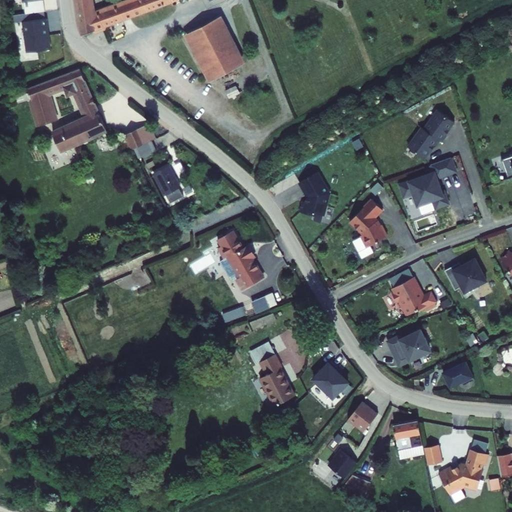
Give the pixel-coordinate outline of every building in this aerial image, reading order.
[(77,0),(81,23),(83,36),(169,0),(128,0),(95,13),(92,0),(77,0)] [(184,35),(202,68),(237,50),(220,16),(184,35)] [(26,53),(51,50),(47,19),(22,23),(26,53)] [(237,50),(202,68),(207,80),(243,61),(237,50)] [(54,151),(106,131),(81,69),(39,85),(42,94),(34,98),(54,151)] [(457,115),(440,103),(427,123),(442,134),(445,135),(449,129),(448,128),(457,115)] [(427,123),(425,122),(411,141),(428,153),(436,140),(438,141),(442,134),(427,123)] [(138,129),(144,145),(157,140),(151,124),(138,129)] [(125,134),(132,150),(133,149),(144,145),(138,129),(125,134)] [(347,154),(364,148),(360,137),(343,143),(347,154)] [(148,147),(138,151),(140,157),(151,153),(148,147)] [(458,167),(454,153),(434,159),(436,167),(402,177),(405,189),(415,187),(418,199),(434,194),(436,202),(449,199),(445,186),(443,187),(439,173),(458,167)] [(333,186),(321,165),(302,176),(310,188),(311,188),(312,189),(310,195),(306,195),(304,205),(316,209),(317,206),(327,209),(333,186)] [(169,168),(156,175),(167,195),(180,188),(169,168)] [(387,203),(377,192),(354,214),(366,226),(367,228),(365,228),(371,240),(383,235),(382,234),(391,229),(386,218),(385,218),(382,214),(379,211),(387,203)] [(255,253),(248,242),(228,255),(241,274),(238,276),(244,286),(263,274),(259,267),(261,266),(253,254),(255,253)] [(492,276),(480,254),(466,261),(465,258),(450,266),(461,286),(467,282),(473,293),(485,283),(483,280),(492,276)] [(425,283),(419,270),(397,282),(399,285),(396,286),(401,296),(405,294),(413,308),(423,303),(424,305),(442,296),(436,285),(427,289),(425,283)] [(280,301),(276,291),(250,301),(254,311),(280,301)] [(437,345),(428,324),(410,332),(409,329),(396,335),(406,359),(437,345)] [(263,381),(282,407),(300,393),(282,368),(284,367),(275,354),(260,365),(268,377),(263,381)] [(480,374),(472,355),(449,366),(454,378),(458,376),(460,379),(467,376),(469,379),(480,374)] [(384,411),(368,399),(353,417),(369,429),(384,411)] [(429,456),(424,436),(421,424),(398,428),(404,460),(429,456)] [(511,444),(498,448),(502,469),(511,466),(511,444)] [(362,461),(346,447),(333,462),(349,476),(350,475),(362,461)] [(443,447),(428,450),(432,467),(447,464),(443,447)] [(481,478),(484,479),(486,469),(484,468),(485,461),(489,461),(491,453),(472,449),(469,465),(465,464),(455,470),(454,468),(442,476),(449,487),(452,485),(457,494),(469,486),(479,488),(481,478)] [(349,494),(362,499),(369,482),(350,475),(349,476),(339,487),(347,490),(346,492),(349,494)]
